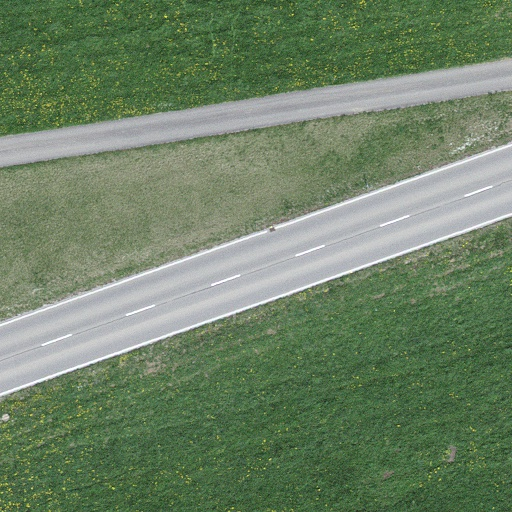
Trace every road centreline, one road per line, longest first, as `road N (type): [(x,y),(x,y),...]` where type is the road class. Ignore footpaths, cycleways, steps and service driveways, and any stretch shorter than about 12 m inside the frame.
road 1 (primary): [(511,178),(0,360)]
road 2 (residential): [(0,152),(511,70)]
